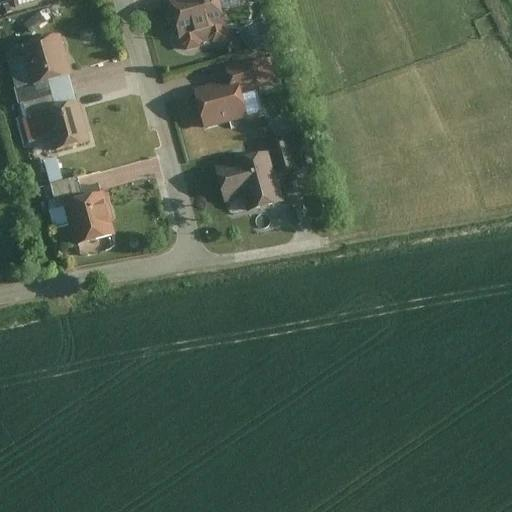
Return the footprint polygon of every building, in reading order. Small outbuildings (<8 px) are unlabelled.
[(221,0),(170,0),(166,1),(179,53),(231,39),(221,0)] [(262,19),(243,32),(257,52),(275,39),(262,19)] [(63,30),(21,40),(33,90),(75,80),(63,30)] [(230,84),(195,91),(202,130),(250,121),(245,96),(261,93),(254,60),(226,65),(230,84)] [(83,102),(48,110),(57,154),(93,146),(83,102)] [(266,120),(279,137),(294,125),(281,109),(266,120)] [(274,153),(217,166),(226,204),(254,198),(257,212),(286,205),(274,153)] [(107,193),(66,203),(77,249),(118,239),(107,193)]
